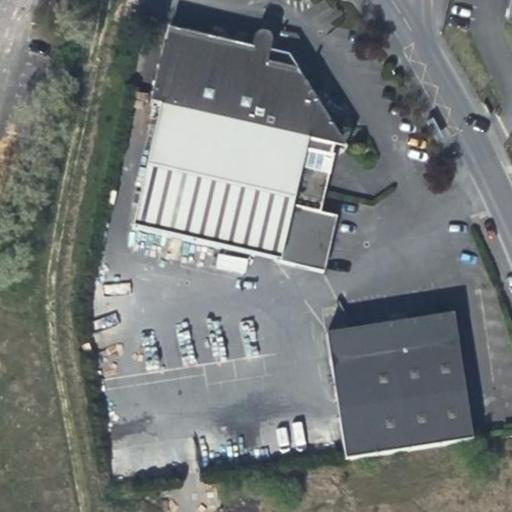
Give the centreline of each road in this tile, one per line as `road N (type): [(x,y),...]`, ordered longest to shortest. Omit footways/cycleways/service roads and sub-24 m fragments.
road 1 (track): [(79,511),(50,302),(104,0)]
road 2 (unknown): [(436,180),(335,260),(285,277),(187,280),(141,272)]
road 3 (residential): [(391,0),(511,229)]
road 4 (unknown): [(286,0),(352,26),(407,155),(417,173),(436,180)]
road 5 (unknown): [(285,277),(302,358),(256,388),(157,397)]
